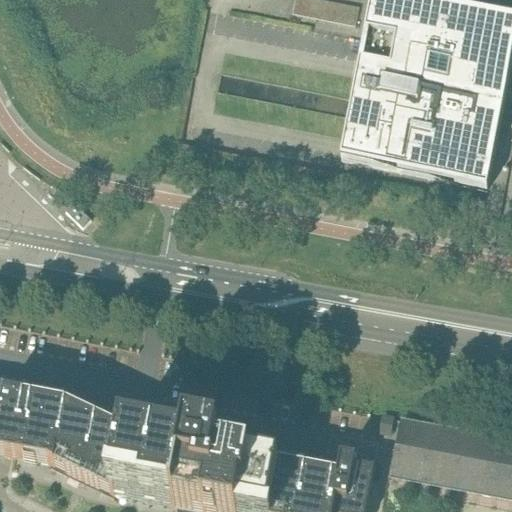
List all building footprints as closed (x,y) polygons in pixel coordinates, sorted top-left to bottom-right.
[(359,24),(361,5),(313,0),(297,0),(296,18),(359,24)] [(350,119),(341,165),(487,193),(508,83),(511,68),(511,63),(511,25),(413,6),(380,0),(373,0),(365,42),(354,99),(350,119)] [(66,214),(83,231),(91,222),(74,206),(66,214)] [(0,458),(13,461),(11,473),(10,478),(15,479),(60,488),(72,493),(79,497),(90,502),(137,511),(142,511),(366,511),(373,480),(375,469),(373,469),(341,463),(339,472),(338,479),(333,478),(223,458),(218,457),(220,449),(220,445),(187,439),(186,442),(184,450),(179,449),(138,441),(125,439),(124,438),(66,411),(0,397),(0,458)] [(390,437),(390,433),(393,421),(383,419),(379,435),(390,437)] [(395,455),(391,480),(511,503),(511,443),(402,423),(401,424),(399,436),(395,455)]
